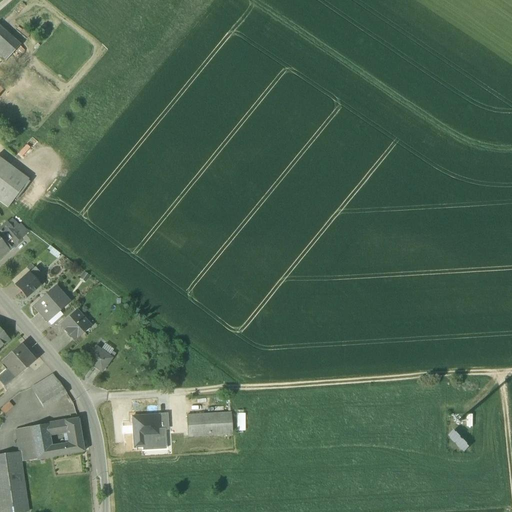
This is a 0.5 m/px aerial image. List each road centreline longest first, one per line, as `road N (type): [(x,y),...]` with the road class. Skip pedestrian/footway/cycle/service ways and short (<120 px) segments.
road 1 (track): [(511,485),(500,373),(187,391)]
road 2 (track): [(511,157),(457,139),(251,0)]
road 3 (residential): [(0,297),(84,402),(105,511)]
